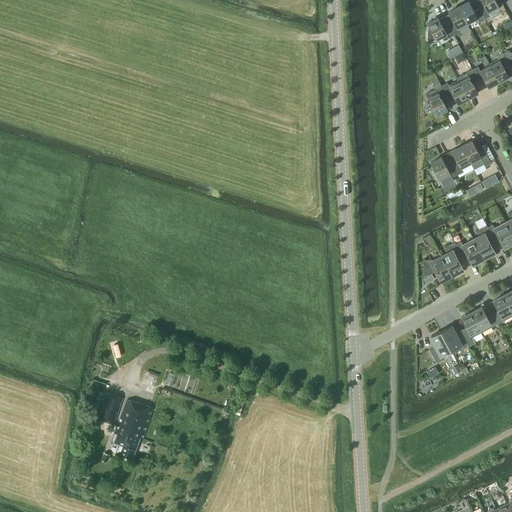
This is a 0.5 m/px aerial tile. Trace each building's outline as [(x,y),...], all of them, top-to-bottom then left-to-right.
[(481,0),(484,5),(479,8),(485,19),(490,16),(489,14),(499,8),(494,0),(481,0)] [(469,1),(458,7),(468,25),(478,20),(479,22),(485,19),(479,8),(473,11),(469,2),(469,1)] [(454,21),(448,24),(454,35),(460,32),(459,30),(468,25),(458,7),(448,12),(448,13),(449,12),(454,21)] [(448,39),(454,35),(448,24),(443,27),(438,18),(438,17),(427,23),(431,30),(427,33),(427,38),(429,43),(446,34),(448,39)] [(508,50),(503,53),(508,64),(511,62),(511,51),(510,52),(508,50)] [(498,58),(489,63),(498,82),(509,76),(508,76),(503,67),(508,64),(503,53),(497,56),(498,58)] [(478,66),(472,69),(478,80),(483,77),(488,86),(488,87),(498,82),(489,63),(488,64),(489,66),(480,71),(478,66)] [(458,80),(468,98),(478,93),(478,92),(477,92),(472,83),(478,80),(472,69),(466,72),(469,77),(459,82),(458,80)] [(447,82),(441,85),(447,97),(452,94),(457,103),(457,104),(468,98),(458,80),(448,85),(447,82)] [(442,99),(447,97),(441,85),(436,88),(438,93),(428,98),(437,114),(447,109),(447,108),(442,99)] [(472,140),(462,146),(471,164),(474,169),(483,164),(485,166),(491,163),(482,147),(477,150),(472,141),(472,140)] [(457,161),(451,163),(457,175),(463,172),(462,169),(471,164),(462,146),(451,151),(452,152),(457,161)] [(452,178),(457,175),(451,163),(446,166),(441,157),(442,157),(441,157),(431,162),(440,180),(450,175),(452,178)] [(487,178),(482,181),(485,188),(499,181),(495,174),(487,178)] [(480,183),(466,190),(470,196),(483,189),(480,183)] [(504,247),(511,243),(511,232),(506,221),(494,227),(492,224),(487,227),(494,240),(495,240),(493,237),(497,235),(498,235),(504,247)] [(479,236),(474,238),(485,258),(486,260),(494,255),(493,254),(494,253),(488,240),(492,237),(492,238),(494,241),(494,240),(487,227),(486,225),(476,230),(479,236)] [(473,264),(485,258),(474,238),(462,244),(460,241),(455,244),(462,257),(463,257),(461,254),(465,252),(466,252),(473,264)] [(442,255),(453,275),(454,276),(462,272),(461,270),(463,270),(456,257),(456,256),(460,254),(460,255),(461,255),(462,257),(455,244),(454,242),(444,247),(447,253),(442,255)] [(441,281),(453,275),(442,255),(431,261),(430,260),(423,260),(423,278),(431,273),(429,269),(433,266),(441,281)] [(511,290),(503,295),(511,312),(511,290)] [(499,312),(493,315),(496,321),(502,318),(503,320),(511,315),(511,312),(503,295),(493,301),(499,312)] [(481,306),(471,312),(482,331),(492,326),(491,324),(496,321),(493,315),(488,318),(481,306)] [(472,337),(482,331),(471,312),(469,313),(469,312),(464,314),(464,315),(461,317),(467,329),(462,332),(465,338),(468,345),(474,342),(472,337)] [(451,325),(441,331),(451,351),(461,345),(459,341),(465,338),(462,332),(456,335),(451,325)] [(443,355),(451,351),(441,331),(430,336),(435,346),(430,349),(434,357),(437,362),(440,360),(444,358),(443,355)] [(431,376),(439,372),(436,366),(428,370),(431,376)] [(452,370),(455,375),(460,372),(458,367),(452,370)] [(114,424),(123,397),(106,392),(98,419),(114,424)] [(152,407),(127,399),(118,428),(115,427),(111,440),(117,442),(114,453),(132,459),(135,449),(139,438),(142,438),(152,407)] [(102,460),(107,462),(110,455),(104,453),(102,460)] [(511,511),(507,503),(496,508),(497,511),(511,511)]
